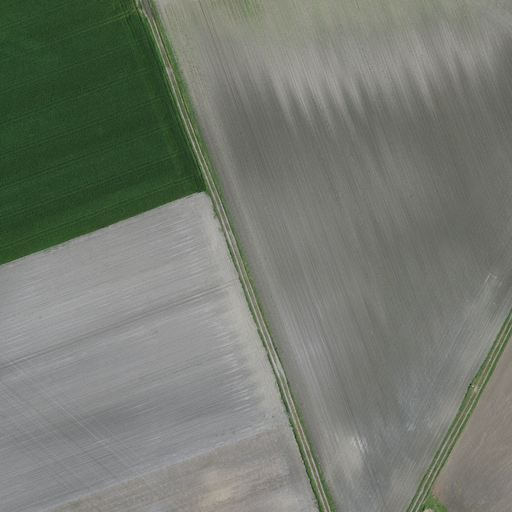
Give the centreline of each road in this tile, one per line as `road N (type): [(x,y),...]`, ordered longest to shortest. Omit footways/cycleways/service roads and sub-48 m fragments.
road 1 (track): [(144,0),(327,511)]
road 2 (track): [(436,465),(511,326)]
